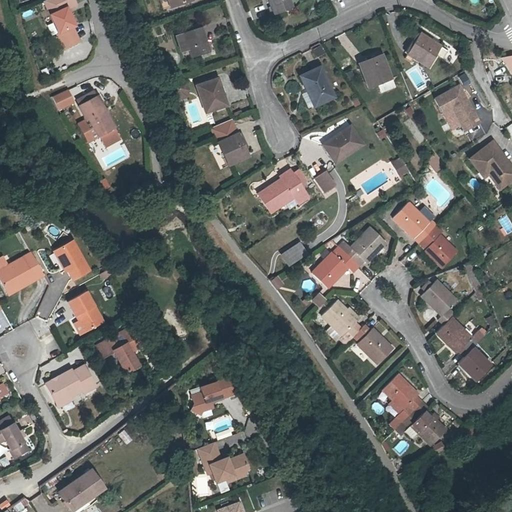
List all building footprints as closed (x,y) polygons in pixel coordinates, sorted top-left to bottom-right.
[(76,7),(73,0),(50,0),(45,2),(58,35),(56,35),(62,51),(79,44),(73,28),(74,27),(67,11),(76,7)] [(268,0),(276,16),(293,10),(289,0),(268,0)] [(31,9),(20,14),(23,20),(33,15),(31,9)] [(201,29),(185,35),(193,58),(210,52),(201,29)] [(415,31),(403,51),(424,64),(432,51),(437,55),(442,47),(415,31)] [(383,58),(361,67),(370,89),(392,81),(383,58)] [(511,61),(508,60),(502,61),(511,76),(511,61)] [(320,68),(301,77),(315,107),(334,98),(320,68)] [(218,80),(198,87),(207,113),(228,106),(218,80)] [(459,86),(435,100),(444,115),(453,110),(466,131),(481,122),(459,86)] [(189,87),(179,90),(183,99),(188,98),(190,92),(189,87)] [(52,96),(59,110),(75,102),(68,88),(52,96)] [(95,91),(87,95),(91,103),(80,108),(86,122),(91,120),(99,139),(116,131),(101,97),(99,99),(95,91)] [(91,103),(87,95),(76,100),(80,108),(91,103)] [(91,120),(86,122),(95,141),(99,139),(91,120)] [(234,127),(215,136),(230,166),(249,156),(234,127)] [(351,128),(324,146),(337,164),(364,145),(351,128)] [(116,131),(99,139),(104,150),(121,142),(116,131)] [(511,162),(494,140),(471,158),(481,171),(486,167),(490,172),(502,187),(511,178),(511,162)] [(400,177),(409,172),(400,156),(391,161),(400,177)] [(435,172),(443,164),(436,156),(429,161),(427,163),(435,172)] [(445,166),(443,164),(435,172),(436,173),(445,166)] [(388,167),(381,173),(390,184),(397,179),(388,167)] [(486,167),(481,171),(486,176),(490,172),(486,167)] [(283,179),(260,196),(272,215),(296,198),(301,205),(310,198),(301,186),(294,175),(291,171),(282,177),(283,179)] [(294,175),(301,186),(306,182),(299,171),(294,175)] [(326,175),(319,180),(328,193),(335,188),(326,175)] [(425,237),(436,224),(431,219),(434,216),(424,206),(418,212),(409,203),(408,202),(393,217),(419,243),(425,237)] [(425,237),(419,243),(425,249),(424,250),(440,267),(457,251),(440,234),(443,231),(436,224),(425,237)] [(340,245),(359,264),(365,258),(367,260),(387,240),(372,225),(352,246),(346,239),(340,245)] [(280,254),(288,266),(307,253),(299,241),(280,254)] [(61,266),(65,274),(68,274),(72,281),(89,272),(73,243),(57,252),(63,265),(61,266)] [(359,264),(340,245),(334,251),(333,250),(313,270),(328,285),(348,265),(353,270),(359,264)] [(0,271),(0,281),(6,292),(31,278),(33,282),(44,276),(31,255),(0,271)] [(472,283),(479,280),(472,263),(471,260),(465,263),(472,283)] [(269,280),(276,289),(284,283),(277,274),(269,280)] [(8,295),(33,282),(31,278),(6,292),(8,295)] [(448,320),(452,317),(455,313),(449,308),(455,302),(434,281),(430,285),(427,282),(419,290),(423,293),(419,297),(439,318),(436,321),(442,326),(446,322),(448,320)] [(486,298),(485,296),(482,287),(475,293),(478,301),(486,298)] [(319,293),(313,299),(320,306),(326,299),(319,293)] [(68,303),(76,318),(79,317),(87,333),(102,324),(86,294),(68,303)] [(351,339),(354,336),(361,329),(355,324),(357,322),(337,301),(322,316),(331,326),(326,331),(336,341),(345,332),(351,339)] [(463,358),(472,348),(473,348),(475,345),(469,339),(472,337),(452,317),(448,320),(446,322),(442,326),(434,334),(455,354),(457,352),(463,358)] [(361,329),(354,336),(359,342),(357,344),(377,364),(392,349),(372,329),(369,332),(364,326),(361,329)] [(97,347),(104,358),(113,352),(127,373),(139,366),(131,352),(138,348),(137,347),(130,334),(127,330),(97,347)] [(136,330),(130,334),(137,347),(144,342),(136,330)] [(475,345),(485,335),(480,330),(472,337),(469,339),(475,345)] [(472,348),(463,358),(457,364),(475,382),(490,367),(472,348)] [(58,405),(71,398),(82,393),(84,396),(96,388),(85,369),(75,374),(73,371),(47,385),(58,405)] [(227,387),(233,385),(230,376),(199,386),(200,391),(190,394),(192,401),(189,405),(201,415),(204,412),(212,409),(210,404),(231,397),(227,387)] [(394,432),(413,413),(421,405),(415,399),(417,396),(397,376),(381,392),(390,400),(402,412),(397,417),(388,426),(394,432)] [(237,396),(233,385),(227,387),(231,397),(237,396)] [(73,401),(71,398),(58,405),(60,409),(73,401)] [(402,412),(390,400),(385,405),(397,417),(402,412)] [(421,405),(413,413),(418,418),(425,411),(426,410),(421,405)] [(436,421),(432,418),(425,411),(418,418),(413,413),(394,432),(399,437),(404,433),(412,440),(418,434),(431,447),(446,431),(436,421)] [(11,445),(8,447),(14,456),(27,449),(18,434),(16,430),(7,415),(0,418),(0,439),(6,436),(11,445)] [(131,439),(124,431),(119,435),(126,443),(131,439)] [(0,443),(4,450),(6,449),(8,447),(11,445),(6,436),(0,439),(0,443)] [(198,440),(187,441),(188,449),(199,447),(198,440)] [(437,453),(446,448),(441,441),(433,445),(437,453)] [(215,443),(199,450),(210,475),(211,474),(214,473),(216,477),(218,483),(228,479),(242,474),(243,477),(247,476),(250,468),(245,454),(223,463),(215,443)] [(103,487),(91,469),(59,491),(73,511),(75,511),(91,502),(88,497),(103,487)] [(242,474),(228,479),(230,483),(243,477),(242,474)] [(220,493),(229,489),(225,481),(217,484),(220,493)] [(23,496),(12,505),(17,511),(20,511),(30,504),(23,496)] [(0,508),(2,511),(7,508),(11,505),(7,499),(0,504),(0,508)]
